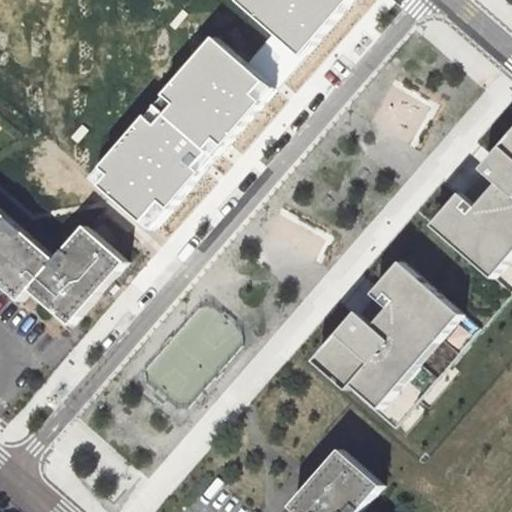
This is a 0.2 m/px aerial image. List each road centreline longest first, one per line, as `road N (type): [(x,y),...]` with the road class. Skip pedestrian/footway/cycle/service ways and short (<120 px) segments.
road 1 (residential): [(9,474),(428,0)]
road 2 (unknown): [(21,358),(43,362),(63,350),(136,263),(135,246)]
